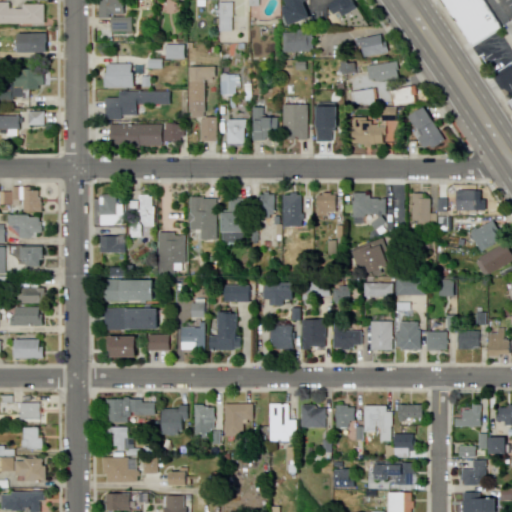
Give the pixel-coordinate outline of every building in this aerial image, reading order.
[(127,0),(128,16),(113,16),(113,19),(101,20),(101,0),(127,0)] [(289,0),(312,0),(314,4),(308,6),(314,22),(293,30),(285,9),(292,6),(289,0)] [(332,6),(341,0),(356,0),(363,11),(344,24),(332,6)] [(443,0),(483,0),(504,31),(476,49),(443,0)] [(0,3),(12,3),(12,11),(25,10),(25,6),(46,5),(47,24),(0,24),(0,3)] [(222,34),(221,12),(221,5),(238,5),(238,34),(222,34)] [(136,36),(116,36),(115,21),(135,21),(136,36)] [(268,37),(260,37),(260,25),(276,24),(277,34),(268,35),(268,37)] [(3,39),(3,38),(0,38),(0,29),(17,29),(17,36),(8,36),(8,39),(3,39)] [(300,30),(316,30),(316,52),(285,53),(285,34),(288,34),(300,33),(300,30)] [(320,31),(335,31),(335,34),(352,34),(352,38),(349,38),(349,43),(345,43),(345,55),(323,55),(323,49),(318,49),(318,46),(322,46),(323,41),(320,41),(320,31)] [(51,36),(51,56),(25,56),(25,37),(51,36)] [(362,42),(386,38),(388,46),(391,45),(393,55),(368,59),(366,47),(362,48),(362,42)] [(167,60),(167,45),(186,45),(186,60),(167,60)] [(150,69),(150,60),(164,60),(164,69),(150,69)] [(371,66),(400,62),(403,79),(379,82),(379,79),(373,80),(371,66)] [(342,78),(342,74),(346,74),(345,65),(352,64),(353,66),(360,66),(361,76),(342,78)] [(100,67),(100,84),(123,84),(123,67),(100,67)] [(135,67),(135,90),(114,90),(114,68),(135,67)] [(218,79),(207,79),(207,112),(205,112),(205,118),(194,118),(194,112),(191,112),(191,107),(191,67),(218,67),(218,79)] [(48,71),(48,88),(42,88),(42,92),(27,92),(27,100),(19,100),(18,71),(48,71)] [(144,88),(143,77),(152,77),(152,88),(144,88)] [(224,100),(224,78),(238,78),(238,80),(243,80),(244,92),(239,92),(239,99),(224,100)] [(16,103),(0,103),(0,85),(15,85),(16,103)] [(246,93),(246,85),(253,85),(254,93),(246,93)] [(395,92),(419,88),(420,98),(419,98),(420,105),(400,108),(398,100),(396,100),(395,92)] [(121,93),(172,92),(172,104),(139,105),(140,116),(123,117),(123,121),(107,121),(107,99),(121,99),(121,93)] [(354,96),(377,92),(380,107),(367,109),(366,107),(356,108),(354,96)] [(311,107),(312,142),(287,143),(287,108),(311,107)] [(328,120),(316,121),(315,109),(327,108),(328,120)] [(268,109),(268,122),(280,122),(281,139),(269,139),(269,142),(256,142),(255,109),(268,109)] [(384,123),(384,111),(400,110),(400,123),(384,123)] [(417,121),(432,111),(445,129),(442,131),(445,135),(439,140),(442,144),(431,151),(422,139),(427,135),(417,121)] [(32,128),(32,114),(49,114),(49,128),(32,128)] [(0,118),(24,118),(24,131),(11,131),(11,136),(4,136),(4,132),(0,132),(0,118)] [(371,119),(371,123),(375,123),(375,127),(381,127),(381,130),(388,130),(388,145),(356,146),(356,119),(371,119)] [(206,144),(205,120),(220,120),(221,144),(206,144)] [(250,122),(250,132),(248,132),(248,148),(232,148),(232,124),(244,124),(244,122),(250,122)] [(334,125),(339,124),(339,129),(342,129),(343,145),(324,146),(324,136),(326,136),(326,126),(335,126),(334,125)] [(164,125),(164,145),(141,146),(141,148),(116,148),(116,144),(112,144),(112,125),(164,125)] [(169,126),(188,125),(188,145),(170,146),(169,126)] [(3,193),(16,193),(16,188),(34,188),(34,191),(42,191),(42,199),(44,199),(44,213),(26,213),(26,207),(15,207),(15,205),(3,205),(3,193)] [(485,192),(485,212),(461,212),(461,199),(461,192),(485,192)] [(334,193),(334,198),(340,197),(340,213),(333,214),(333,217),(321,217),(321,196),(327,196),(327,193),(334,193)] [(357,194),(369,194),(369,196),(373,196),(373,200),(392,200),(392,217),(369,217),(369,225),(357,225),(357,194)] [(278,196),(279,216),(274,216),(274,220),(263,220),(263,211),(262,196),(278,196)] [(416,196),(431,196),(431,200),(434,200),(434,216),(440,216),(440,225),(434,225),(434,227),(430,227),(428,227),(422,227),(422,222),(416,222),(416,196)] [(120,197),(120,206),(126,206),(126,227),(99,228),(98,201),(103,201),(103,197),(120,197)] [(142,197),(152,197),(152,199),(156,199),(156,208),(158,208),(158,229),(147,229),(147,235),(144,235),(144,239),(133,239),(133,230),(133,203),(142,202),(142,197)] [(305,197),(305,228),(287,228),(287,197),(305,197)] [(219,198),(218,240),(202,240),(202,230),(192,230),(192,198),(219,198)] [(233,212),(233,200),(251,200),(251,212),(249,212),(249,245),(226,245),(226,212),(233,212)] [(452,200),(452,214),(442,214),(442,200),(452,200)] [(10,217),(30,217),(30,220),(44,220),(44,234),(38,234),(38,239),(20,239),(20,227),(10,227),(10,217)] [(374,226),(385,218),(390,225),(386,229),(391,234),(384,239),(374,226)] [(442,219),(452,219),(453,233),(442,233),(442,219)] [(503,231),(500,232),(504,239),(506,243),(486,253),(479,240),(476,241),(473,238),(477,236),(476,234),(498,222),(503,231)] [(160,234),(188,234),(187,277),(159,276),(160,234)] [(107,238),(115,238),(119,238),(119,246),(127,246),(127,255),(103,255),(103,251),(100,251),(100,246),(101,246),(103,246),(103,238),(107,238)] [(355,252),(384,240),(395,268),(390,270),(388,266),(385,267),(386,270),(371,276),(368,268),(363,270),(355,252)] [(330,243),(338,242),(339,256),(330,256),(330,243)] [(439,261),(431,261),(431,242),(439,242),(439,261)] [(510,244),(511,247),(511,265),(490,278),(480,261),(510,244)] [(22,248),(45,248),(45,261),(42,261),(42,266),(29,267),(28,262),(23,262),(22,248)] [(114,278),(114,270),(124,270),(124,278),(114,278)] [(399,297),(399,281),(428,281),(428,297),(399,297)] [(109,304),(109,282),(158,282),(158,304),(109,304)] [(443,282),(458,282),(458,297),(443,297),(443,282)] [(311,301),(305,301),(305,285),(310,284),(312,284),(332,284),(332,297),(311,298),(311,301)] [(396,284),(395,298),(367,298),(367,284),(396,284)] [(269,285),(298,285),(297,302),(289,302),(289,308),(274,308),(274,301),(269,301),(269,285)] [(228,288),(253,288),(253,304),(228,304),(228,288)] [(37,289),(48,289),(48,305),(20,306),(20,289),(37,289)] [(345,303),(336,304),(335,291),(352,290),(352,299),(345,299),(345,303)] [(400,313),(400,298),(413,297),(414,313),(400,313)] [(208,319),(194,319),(194,305),(208,305),(208,319)] [(22,308),(44,307),(44,315),(46,315),(47,327),(20,328),(19,313),(22,313),(22,308)] [(111,332),(111,310),(162,310),(162,332),(111,332)] [(304,310),(304,322),(292,322),(292,310),(304,310)] [(479,313),(489,313),(489,327),(478,326),(479,313)] [(241,315),(241,339),(244,339),(244,350),(238,350),(239,352),(212,353),(212,338),(222,337),(222,315),(241,315)] [(449,317),(459,317),(459,331),(450,332),(449,317)] [(208,324),(208,352),(185,352),(185,329),(202,329),(202,324),(208,324)] [(374,324),(396,324),(396,336),(396,353),(374,353),(374,324)] [(422,324),(422,333),(424,333),(424,353),(405,353),(405,350),(402,350),(399,350),(399,334),(403,334),(403,324),(422,324)] [(297,328),(297,350),(274,350),(274,328),(297,328)] [(462,351),(461,329),(474,329),(477,329),(479,329),(481,329),(483,329),(483,351),(462,351)] [(493,335),(501,335),(501,330),(509,330),(509,342),(511,342),(511,356),(505,357),(505,359),(494,360),(493,335)] [(319,332),(319,340),(323,340),(323,335),(329,335),(329,348),(313,349),(313,352),(306,352),(305,339),(310,339),(310,333),(319,332)] [(365,333),(366,348),(362,348),(354,348),(354,352),(337,352),(337,333),(365,333)] [(431,334),(452,334),(452,351),(432,351),(431,351),(431,346),(431,340),(431,334)] [(172,351),(150,351),(151,336),(172,337),(172,351)] [(140,360),(114,360),(114,349),(114,339),(140,339),(140,360)] [(17,341),(43,340),(43,350),(47,349),(48,360),(17,361),(17,341)] [(145,405),(145,396),(161,396),(162,404),(145,405)] [(109,402),(144,401),(144,414),(130,414),(130,424),(109,424),(109,402)] [(23,402),(43,402),(43,419),(24,419),(23,402)] [(228,405),(256,405),(256,422),(245,422),(245,438),(228,438),(228,405)] [(190,406),(191,437),(175,437),(175,433),(165,433),(164,411),(181,411),(181,406),(190,406)] [(197,406),(207,406),(207,409),(217,410),(217,432),(213,432),(213,441),(197,441),(197,406)] [(291,406),(291,422),(298,422),(298,442),(273,442),(273,406),(291,406)] [(477,406),(489,406),(490,431),(482,431),(482,428),(477,428),(477,430),(473,431),(473,427),(459,428),(458,421),(465,420),(465,413),(474,413),(474,409),(478,409),(477,406)] [(304,407),(318,407),(318,410),(328,410),(328,429),(304,429),(304,407)] [(351,407),(351,410),(358,410),(358,424),(351,424),(351,430),(339,431),(338,407),(351,407)] [(391,407),(391,414),(395,414),(395,442),(384,442),(384,430),(381,430),(381,433),(368,433),(369,408),(391,407)] [(401,407),(427,407),(427,420),(411,420),(411,425),(401,425),(401,407)] [(511,427),(507,427),(507,423),(500,423),(500,417),(502,417),(502,410),(511,409),(511,427)] [(42,428),(42,437),(42,438),(46,438),(46,445),(46,448),(31,449),(31,446),(24,446),(24,441),(27,441),(27,428),(42,428)] [(132,429),(132,440),(129,440),(129,452),(122,452),(122,448),(115,448),(115,443),(111,443),(111,429),(132,429)] [(271,440),(257,440),(257,429),(271,429),(271,440)] [(224,447),(216,447),(216,433),(224,433),(224,447)] [(398,436),(417,436),(417,449),(398,449),(398,436)] [(490,436),(490,453),(483,454),(482,436),(490,436)] [(509,454),(493,455),(492,439),(509,438),(509,454)] [(326,455),(326,441),(333,441),(334,455),(326,455)] [(0,445),(7,445),(7,450),(17,450),(17,456),(0,456),(0,445)] [(462,459),(462,449),(478,448),(478,459),(462,459)] [(398,459),(398,450),(412,450),(412,459),(398,459)] [(17,471),(0,471),(0,457),(16,457),(17,471)] [(45,457),(46,465),(49,465),(49,479),(41,479),(41,481),(27,481),(27,474),(19,474),(18,460),(28,460),(28,458),(45,457)] [(133,459),(133,472),(141,472),(141,484),(110,484),(110,475),(107,475),(107,459),(133,459)] [(148,476),(148,460),(162,459),(162,476),(148,476)] [(378,464),(407,465),(407,475),(394,475),(394,481),(378,481),(378,464)] [(408,465),(422,465),(422,488),(401,487),(401,479),(408,479),(408,465)] [(488,467),(489,487),(467,488),(467,483),(466,472),(478,472),(478,468),(488,467)] [(339,489),(338,470),(358,469),(359,489),(339,489)] [(173,488),(174,474),(191,475),(191,489),(173,488)] [(511,491),(511,503),(503,503),(502,491),(511,491)] [(369,492),(390,492),(390,511),(365,511),(365,499),(369,499),(369,492)] [(468,511),(468,493),(485,492),(485,500),(501,499),(501,511),(468,511)] [(47,493),(47,501),(43,501),(43,511),(33,511),(33,508),(26,507),(26,511),(14,511),(14,508),(4,508),(4,493),(47,493)] [(364,510),(334,510),(334,493),(364,493),(364,510)] [(108,511),(108,495),(133,494),(134,511),(108,511)] [(391,511),(391,495),(415,494),(415,503),(418,503),(418,511),(416,511),(391,511)] [(169,496),(189,496),(189,507),(193,507),(193,511),(166,511),(166,508),(170,508),(169,496)]
